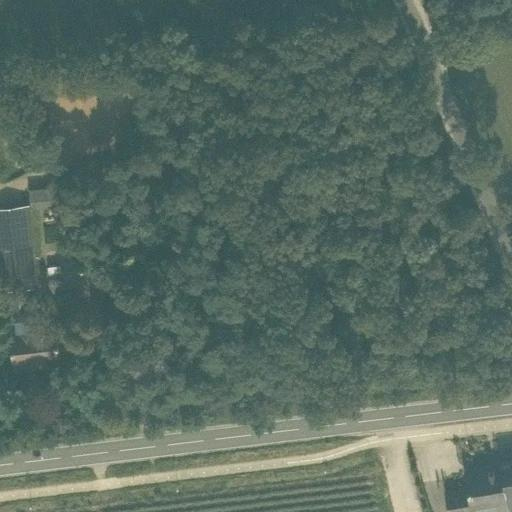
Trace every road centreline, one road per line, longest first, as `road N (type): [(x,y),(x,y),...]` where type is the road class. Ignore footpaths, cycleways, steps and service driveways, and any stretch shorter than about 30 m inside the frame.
road 1 (secondary): [(0,465),(511,404)]
road 2 (unclassified): [(511,273),(396,0)]
